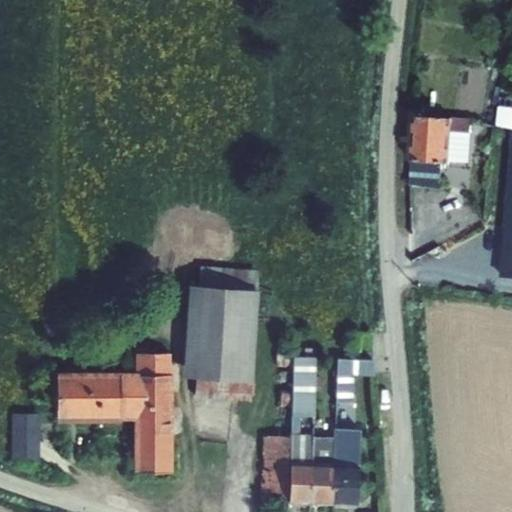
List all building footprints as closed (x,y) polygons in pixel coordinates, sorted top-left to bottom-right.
[(511,105),(503,105),(501,126),(511,126),(511,105)] [(479,131),(421,127),(419,155),(417,195),(447,200),(447,176),(455,176),(457,156),(477,157),(479,131)] [(260,286),(190,280),(186,355),(185,379),(255,382),(257,359),(260,286)] [(376,337),(364,337),(364,355),(375,355),(376,337)] [(137,355),(137,377),(55,376),(56,417),(137,418),(138,472),(169,473),(168,355),(137,355)] [(311,507),(312,441),(313,357),(291,357),(290,442),(289,507),(311,507)] [(356,359),(336,358),(335,405),(350,405),(350,376),(385,377),(385,359),(356,359)] [(255,399),(255,382),(185,379),(184,395),(255,399)] [(39,462),(39,415),(13,415),(15,462),(39,462)] [(335,442),(334,507),(356,508),(357,436),(335,435),(335,442)] [(334,507),(335,442),(312,441),(311,507),(334,507)] [(264,442),(263,506),(289,507),(290,442),(264,442)]
